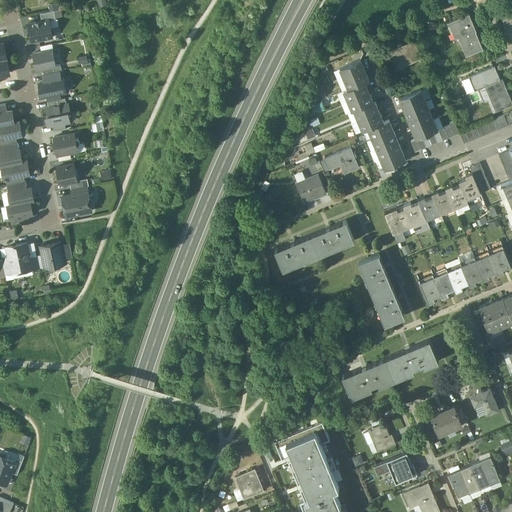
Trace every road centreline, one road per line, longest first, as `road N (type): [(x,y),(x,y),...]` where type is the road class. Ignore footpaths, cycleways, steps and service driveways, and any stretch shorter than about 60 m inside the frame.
road 1 (primary): [(304,0),(211,188),(104,511)]
road 2 (residential): [(0,232),(52,221),(25,92)]
road 3 (residential): [(511,131),(375,184)]
